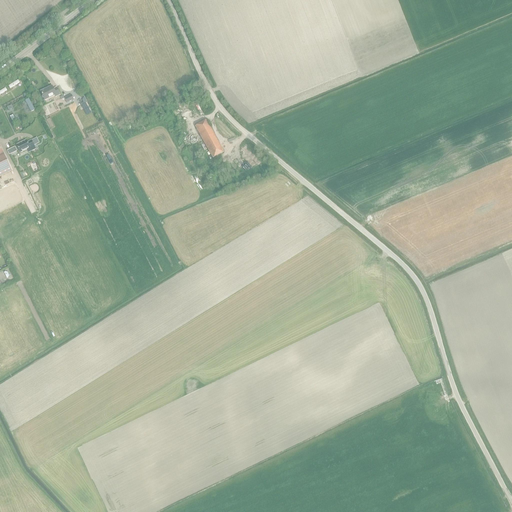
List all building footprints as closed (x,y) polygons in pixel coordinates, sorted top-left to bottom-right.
[(56,98),(60,96),(57,89),(54,91),(52,89),(49,91),(48,89),(41,93),(45,101),(55,96),(56,98)] [(71,96),(64,99),(66,104),(73,100),(71,96)] [(213,158),(224,152),(207,120),(195,126),(213,158)] [(16,145),(20,153),(29,148),(31,151),(36,149),(31,140),(27,142),(26,140),(16,145)] [(4,154),(0,155),(0,176),(12,171),(4,154)]
